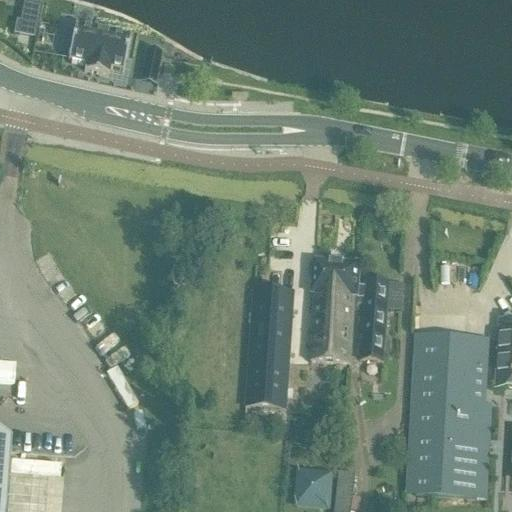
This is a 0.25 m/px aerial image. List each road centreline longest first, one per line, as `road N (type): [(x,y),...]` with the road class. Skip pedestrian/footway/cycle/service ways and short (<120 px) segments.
road 1 (tertiary): [(133,117),(197,140),(277,141),(321,130)]
road 2 (tertiary): [(321,130),(280,120),(133,117)]
road 3 (tertiary): [(133,117),(0,72)]
